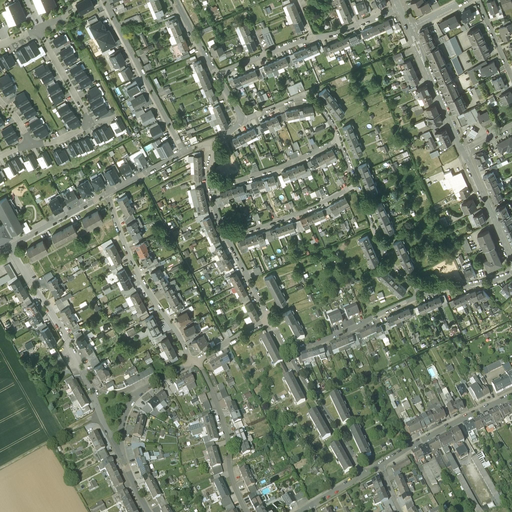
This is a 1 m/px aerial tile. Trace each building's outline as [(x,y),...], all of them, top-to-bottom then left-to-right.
[(18,0),(17,0),(5,5),(7,9),(3,11),(9,25),(15,22),(15,21),(19,19),(19,20),(26,17),(22,10),(21,10),(20,8),(21,7),(18,0)] [(33,0),(39,12),(41,11),(45,9),(45,8),(49,6),(49,7),(56,5),(53,0),(33,0)] [(94,7),(90,0),(84,0),(76,5),(81,15),(84,13),(94,7)] [(158,0),(151,0),(150,1),(154,9),(161,6),(158,0)] [(498,11),(494,0),(492,0),(487,2),(488,6),(489,6),(492,13),(498,11)] [(356,5),(355,5),(359,13),(359,15),(368,11),(366,8),(364,1),(356,5)] [(425,2),(415,6),(418,13),(422,11),(422,12),(425,11),(425,10),(431,7),(428,1),(425,2)] [(293,3),(286,6),(290,14),(297,11),(293,3)] [(351,19),(345,5),(338,8),(344,22),(351,19)] [(161,6),(154,9),(157,17),(162,15),(164,14),(161,6)] [(470,8),(462,12),(464,14),(462,15),(464,18),(465,18),(467,21),(474,17),(472,13),(470,8)] [(297,11),(290,14),(293,22),(300,19),(297,11)] [(173,15),(167,18),(168,21),(170,26),(177,23),(173,15)] [(455,15),(447,19),(451,28),(452,29),(457,26),(456,25),(459,23),(455,15)] [(95,16),(87,20),(90,26),(98,22),(95,16)] [(300,19),(293,22),(297,31),(304,28),(300,19)] [(451,28),(447,19),(440,23),(444,31),(451,28)] [(388,20),(383,22),(386,29),(391,26),(388,20)] [(90,26),(89,27),(95,38),(106,32),(104,28),(105,28),(103,24),(102,25),(100,21),(98,22),(90,26)] [(177,23),(170,26),(168,21),(165,22),(167,26),(167,28),(170,36),(181,31),(177,23)] [(386,29),(383,22),(378,24),(380,31),(386,29)] [(246,23),(239,26),(242,34),(249,31),(246,23)] [(505,27),(499,29),(505,41),(510,39),(508,34),(511,32),(511,24),(505,27)] [(212,25),(204,28),(206,33),(214,30),(212,25)] [(372,27),(367,29),(369,35),(375,33),(372,27)] [(427,27),(418,32),(422,41),(432,37),(431,35),(432,34),(430,30),(429,31),(427,27)] [(478,28),(467,33),(473,46),(484,41),(478,28)] [(106,32),(95,38),(102,50),(102,51),(108,48),(116,44),(108,31),(106,32)] [(181,31),(170,36),(168,37),(171,45),(184,39),(181,31)] [(249,31),(242,34),(246,42),(253,39),(249,31)] [(269,32),(263,35),(267,46),(274,43),(269,32)] [(353,35),(346,38),(349,44),(359,40),(357,35),(356,33),(355,34),(354,34),(353,34),(353,35)] [(62,35),(53,40),(57,47),(66,41),(62,35)] [(462,53),(455,36),(449,39),(457,56),(462,53)] [(432,37),(422,41),(426,51),(436,47),(432,37)] [(346,38),(341,40),(343,47),(349,44),(346,38)] [(171,45),(176,57),(180,55),(182,54),(181,51),(186,49),(188,48),(184,39),(171,45)] [(253,39),(246,42),(249,51),(256,48),(253,39)] [(343,47),(341,40),(335,42),(338,49),(343,47)] [(24,47),(30,57),(39,52),(37,48),(33,41),(24,47)] [(484,41),(473,46),(479,60),(487,56),(490,54),(484,41)] [(335,42),(330,45),(333,51),(338,49),(335,42)] [(316,44),(310,47),(313,53),(318,51),(316,44)] [(219,46),(216,47),(215,45),(210,47),(214,56),(217,54),(223,52),(221,46),(219,47),(219,46)] [(329,45),(322,48),(324,51),(325,54),(331,51),(329,45)] [(46,53),(42,47),(41,46),(37,48),(39,52),(41,56),(46,53)] [(440,50),(438,46),(436,47),(426,51),(434,68),(445,63),(443,59),(442,60),(440,55),(441,54),(439,51),(440,50)] [(24,47),(15,52),(19,58),(21,62),(22,62),(28,59),(30,57),(24,47)] [(66,49),(60,52),(63,58),(67,56),(70,54),(73,53),(69,47),(66,49)] [(310,47),(305,49),(308,55),(313,53),(310,47)] [(186,49),(181,51),(182,54),(180,55),(182,59),(189,56),(186,49)] [(308,55),(305,49),(299,51),(302,58),(308,55)] [(119,65),(125,62),(119,51),(115,53),(109,56),(115,67),(119,65)] [(299,51),(294,53),(297,60),(302,58),(299,51)] [(73,53),(70,54),(67,56),(63,58),(67,65),(76,59),(73,53)] [(8,57),(6,54),(0,57),(5,66),(6,68),(12,64),(8,57)] [(452,59),(459,74),(464,72),(458,56),(452,59)] [(285,57),(280,59),(283,66),(288,64),(285,57)] [(280,59),(279,60),(278,59),(277,60),(277,61),(275,62),(277,68),(279,73),(284,71),(283,66),(280,59)] [(200,60),(193,63),(197,72),(204,69),(200,60)] [(404,62),(399,65),(402,70),(412,66),(410,60),(404,62)] [(485,61),(472,69),(473,69),(474,72),(481,68),(487,66),(485,61)] [(150,62),(143,66),(145,71),(148,70),(152,68),(150,62)] [(275,62),(269,64),(272,71),(277,68),(275,62)] [(487,66),(481,68),(483,72),(486,71),(487,75),(498,70),(494,62),(487,66)] [(445,63),(434,68),(441,84),(452,80),(452,79),(450,75),(449,76),(446,68),(447,68),(445,63)] [(72,69),(70,70),(74,76),(83,71),(83,70),(79,64),(77,66),(72,69)] [(269,64),(264,66),(266,73),(272,71),(269,64)] [(44,67),(36,71),(40,78),(41,77),(50,71),(47,65),(44,67)] [(264,66),(259,68),(263,78),(268,76),(266,73),(264,66)] [(412,66),(402,70),(405,75),(415,71),(412,66)] [(133,76),(128,68),(126,69),(120,72),(125,80),(133,76)] [(204,69),(197,72),(200,80),(207,77),(204,69)] [(474,72),(473,69),(467,72),(473,86),(479,83),(474,72)] [(83,71),(74,76),(78,82),(79,81),(84,78),(87,76),(84,70),(83,70),(83,71)] [(255,70),(250,72),(252,79),(258,77),(255,70)] [(50,71),(41,77),(45,83),(47,81),(52,78),(54,77),(50,71)] [(405,75),(403,76),(406,81),(408,80),(417,76),(415,71),(405,75)] [(250,72),(244,75),(247,81),(252,79),(250,72)] [(87,76),(84,78),(79,81),(82,87),(84,86),(89,83),(92,82),(88,75),(87,76)] [(417,76),(408,80),(411,85),(419,82),(417,76)] [(1,81),(0,81),(0,85),(2,89),(12,83),(12,84),(13,83),(9,77),(1,81)] [(211,85),(207,77),(200,80),(204,88),(211,85)] [(239,77),(233,79),(236,86),(242,83),(239,77)] [(501,78),(494,81),(496,85),(495,85),(497,89),(501,87),(501,88),(505,86),(501,78)] [(452,80),(441,84),(448,101),(459,96),(452,80)] [(126,86),(125,87),(129,95),(131,94),(139,89),(140,89),(135,81),(131,83),(126,86)] [(301,82),(294,84),(297,90),(303,87),(301,82)] [(12,83),(2,89),(6,95),(7,94),(13,91),(14,90),(15,90),(12,84),(12,83)] [(50,87),(48,88),(51,94),(61,89),(57,83),(55,84),(50,87)] [(294,84),(288,87),(291,94),(298,92),(297,90),(294,84)] [(211,85),(204,88),(207,96),(214,93),(211,85)] [(417,90),(416,90),(416,91),(412,92),(414,96),(417,94),(419,99),(422,97),(430,94),(426,86),(417,90)] [(470,91),(474,104),(485,100),(480,87),(470,91)] [(61,89),(51,94),(50,95),(54,101),(61,97),(64,95),(61,89)] [(90,93),(87,95),(90,101),(91,101),(99,96),(99,97),(101,95),(98,89),(90,93)] [(344,114),(325,89),(318,94),(337,119),(344,114)] [(511,96),(510,92),(500,97),(502,101),(503,101),(505,105),(511,101),(511,98),(511,97),(511,96)] [(215,94),(208,97),(211,104),(217,101),(215,94)] [(430,94),(422,97),(425,104),(433,101),(430,94)] [(17,99),(14,101),(18,107),(19,106),(29,101),(25,95),(17,99)] [(135,99),(130,101),(135,109),(141,106),(147,103),(143,95),(135,99)] [(99,96),(91,101),(90,101),(90,102),(93,108),(103,102),(99,97),(99,96)] [(459,96),(448,101),(454,114),(466,108),(463,102),(462,102),(460,96),(459,96)] [(29,101),(19,106),(23,113),(23,112),(32,107),(29,101)] [(103,102),(93,108),(92,108),(96,115),(98,113),(99,113),(106,109),(103,102)] [(58,109),(61,116),(62,115),(71,110),(67,104),(66,104),(58,109)] [(219,105),(212,107),(215,113),(221,110),(219,105)] [(32,107),(23,112),(27,118),(29,117),(34,114),(36,113),(33,106),(32,107)] [(312,106),(303,108),(304,115),(309,114),(310,119),(314,118),(312,106)] [(435,106),(427,110),(430,118),(439,114),(435,106)] [(475,108),(473,109),(470,110),(476,120),(479,118),(477,116),(478,112),(475,108)] [(71,110),(62,115),(66,122),(66,121),(75,116),(71,110)] [(151,110),(139,116),(144,125),(155,120),(151,110)] [(470,110),(459,115),(461,117),(458,119),(461,126),(468,123),(468,124),(476,120),(470,110)] [(488,111),(481,115),(480,114),(477,116),(479,118),(480,121),(481,121),(483,125),(489,122),(488,121),(491,119),(489,116),(490,115),(488,111)] [(430,118),(428,119),(431,127),(442,122),(439,114),(430,118)] [(75,116),(66,121),(70,127),(71,127),(79,122),(76,115),(75,116)] [(223,115),(217,118),(219,124),(226,121),(223,115)] [(276,116),(271,119),(273,125),(279,123),(276,116)] [(30,123),(29,124),(33,130),(42,125),(42,124),(39,118),(38,119),(30,123)] [(119,118),(113,122),(113,123),(118,131),(124,128),(119,118)] [(271,119),(265,121),(268,128),(273,125),(271,119)] [(226,121),(219,124),(222,129),(228,126),(226,121)] [(265,121),(260,124),(261,125),(263,130),(268,128),(265,121)] [(424,121),(416,124),(418,129),(426,126),(424,121)] [(42,125),(33,130),(36,136),(39,135),(47,130),(43,124),(42,124),(42,125)] [(11,125),(2,131),(5,137),(15,132),(11,125)] [(151,129),(150,130),(154,137),(163,133),(159,125),(151,129)] [(362,153),(350,125),(342,128),(354,157),(362,153)] [(104,127),(98,130),(103,140),(103,141),(112,136),(108,128),(106,130),(104,127)] [(473,128),(470,135),(477,137),(479,130),(473,128)] [(253,129),(248,132),(251,138),(256,135),(253,129)] [(445,129),(437,133),(435,134),(436,137),(439,136),(440,140),(449,136),(445,129)] [(92,133),(97,143),(103,140),(98,130),(92,133)] [(429,131),(423,134),(425,140),(428,139),(429,142),(426,144),(427,145),(429,145),(434,142),(429,131)] [(15,132),(5,137),(9,143),(10,142),(17,139),(18,138),(15,132)] [(248,132),(242,134),(246,141),(251,138),(248,132)] [(242,134),(237,137),(241,143),(246,141),(242,134)] [(449,136),(440,140),(442,144),(439,145),(441,148),(443,146),(443,147),(452,143),(449,136)] [(237,137),(232,140),(237,149),(240,147),(238,144),(241,143),(237,137)] [(511,139),(511,137),(497,145),(498,148),(501,153),(507,150),(508,152),(511,150),(511,139)] [(87,139),(81,142),(86,150),(91,147),(87,139)] [(152,143),(154,147),(161,144),(158,139),(152,143)] [(161,144),(154,147),(160,158),(172,151),(167,140),(161,144)] [(80,141),(74,144),(79,153),(85,150),(81,142),(80,141)] [(73,143),(67,146),(71,156),(78,152),(74,144),(73,143)] [(297,151),(294,152),(292,146),(287,148),(291,159),(298,156),(297,151)] [(59,149),(51,153),(57,165),(68,159),(63,150),(61,152),(59,149)] [(331,149),(326,152),(329,159),(335,156),(331,149)] [(38,158),(36,159),(41,169),(51,163),(45,151),(37,155),(38,158)] [(326,152),(321,155),(324,161),(326,165),(331,162),(329,159),(326,152)] [(483,152),(477,154),(478,155),(475,157),(477,163),(485,160),(484,157),(485,157),(483,152)] [(22,162),(27,172),(38,166),(31,154),(23,158),(25,161),(22,162)] [(142,154),(133,158),(138,167),(147,162),(144,157),(142,154)] [(321,155),(316,158),(319,164),(324,161),(321,155)] [(23,167),(17,157),(10,160),(16,171),(23,167)] [(129,165),(125,158),(123,159),(125,164),(124,164),(123,164),(120,166),(125,175),(132,171),(129,165)] [(316,158),(311,160),(314,167),(319,164),(316,158)] [(16,172),(10,160),(3,164),(5,167),(2,168),(7,177),(16,172)] [(485,160),(477,163),(480,169),(490,165),(489,162),(487,163),(486,160),(485,160)] [(378,192),(366,163),(358,166),(370,195),(378,192)] [(501,163),(489,168),(491,171),(503,166),(501,163)] [(305,170),(303,164),(297,167),(300,173),(302,178),(307,176),(305,170)] [(112,167),(102,172),(109,185),(118,179),(112,167)] [(292,169),(286,171),(289,177),(294,175),(292,169)] [(286,171),(281,173),(283,180),(289,177),(286,171)] [(460,172),(453,176),(451,171),(444,174),(447,179),(444,180),(448,189),(453,187),(456,193),(459,191),(467,187),(460,172)] [(494,172),(483,177),(488,187),(498,182),(494,172)] [(99,176),(91,180),(96,190),(104,185),(102,182),(99,176)] [(339,179),(336,180),(339,186),(345,183),(342,177),(339,179)] [(84,181),(75,186),(82,198),(91,193),(84,181)] [(498,182),(488,187),(489,189),(488,190),(488,191),(488,192),(489,193),(490,193),(491,193),(491,194),(500,190),(501,189),(504,188),(503,185),(500,186),(498,182)] [(251,190),(249,184),(245,185),(249,194),(254,193),(253,190),(252,190),(251,190)] [(242,186),(236,188),(238,194),(240,199),(247,197),(246,195),(244,189),(243,189),(242,186)] [(470,194),(467,187),(459,191),(461,196),(460,196),(461,199),(470,194)] [(79,201),(73,190),(63,196),(69,206),(79,201)] [(500,190),(491,194),(493,199),(494,199),(495,202),(500,200),(503,198),(500,190)] [(225,191),(220,193),(221,197),(223,204),(229,203),(227,198),(225,191)] [(196,194),(191,195),(193,201),(204,198),(203,193),(196,194)] [(126,195),(117,200),(121,207),(129,203),(127,200),(128,199),(126,195)] [(350,195),(345,198),(348,204),(353,201),(350,195)] [(57,197),(48,201),(54,214),(63,209),(57,197)] [(221,197),(215,199),(217,207),(224,205),(223,204),(221,197)] [(21,226),(6,198),(0,200),(0,215),(5,224),(11,235),(23,228),(21,226)] [(204,198),(193,201),(194,207),(199,205),(206,204),(204,198)] [(348,204),(345,198),(340,200),(343,207),(344,209),(349,207),(348,204)] [(472,199),(467,202),(462,205),(465,213),(470,211),(469,210),(476,207),(472,199)] [(343,207),(340,200),(334,203),(338,209),(339,212),(344,209),(343,207)] [(129,203),(121,207),(125,215),(137,208),(135,204),(131,205),(131,204),(129,205),(129,203)] [(338,209),(334,203),(329,206),(333,212),(338,209)] [(394,231),(382,203),(374,206),(386,234),(394,231)] [(509,204),(506,205),(499,208),(496,210),(499,218),(508,214),(508,215),(511,213),(511,209),(510,204),(509,204)] [(322,210),(316,212),(319,219),(324,217),(324,216),(322,210)] [(98,211),(82,220),(86,229),(102,220),(98,211)] [(316,212),(311,215),(314,221),(319,219),(316,212)] [(473,216),(477,225),(486,222),(482,212),(473,216)] [(132,213),(122,217),(124,221),(133,216),(132,213)] [(511,223),(511,220),(511,219),(511,215),(509,216),(508,215),(508,214),(499,218),(505,231),(511,227),(511,223)] [(311,215),(305,217),(308,223),(314,221),(311,215)] [(209,217),(202,220),(205,225),(211,222),(209,217)] [(308,223),(305,217),(300,219),(302,226),(303,226),(304,230),(310,228),(308,223)] [(445,217),(440,220),(443,228),(449,225),(445,217)] [(135,221),(126,225),(130,233),(137,229),(136,225),(137,225),(135,221)] [(211,222),(205,225),(207,230),(213,228),(211,222)] [(292,222),(286,224),(289,231),(294,229),(292,223),(292,222)] [(0,242),(12,237),(11,235),(5,224),(0,226),(0,242)] [(73,225),(52,236),(56,243),(76,232),(73,225)] [(213,228),(207,230),(209,236),(216,233),(213,228)] [(137,229),(130,233),(134,240),(142,236),(140,232),(139,232),(137,229)] [(488,230),(477,235),(484,250),(485,250),(494,246),(495,245),(488,230)] [(216,233),(209,236),(211,241),(212,241),(218,239),(216,233)] [(261,233),(256,235),(258,241),(260,246),(265,244),(264,240),(261,233)] [(379,263),(367,236),(359,239),(371,267),(379,263)] [(472,251),(465,236),(460,239),(466,253),(472,251)] [(245,238),(239,240),(239,242),(238,242),(237,243),(237,244),(242,253),(246,252),(244,247),(243,248),(243,246),(247,245),(245,238)] [(401,239),(393,243),(406,271),(414,268),(401,239)] [(147,240),(135,247),(140,257),(148,253),(146,250),(147,249),(145,246),(149,244),(147,240)] [(43,241),(27,250),(31,258),(47,250),(43,241)] [(117,252),(113,244),(106,247),(110,256),(117,252)] [(215,248),(215,249),(215,250),(211,252),(213,256),(217,254),(224,251),(221,245),(215,248)] [(494,246),(485,250),(489,258),(484,260),(488,270),(502,264),(497,253),(494,246)] [(224,251),(217,254),(220,259),(226,256),(224,251)] [(117,252),(110,256),(114,264),(119,261),(121,260),(117,252)] [(148,253),(140,257),(144,265),(153,260),(151,257),(150,257),(148,253)] [(457,257),(460,264),(465,262),(463,255),(457,257)] [(220,259),(216,261),(218,267),(229,261),(226,256),(220,259)] [(119,261),(114,264),(109,266),(111,271),(121,265),(119,261)] [(229,261),(218,267),(221,272),(224,271),(226,270),(232,266),(229,261)] [(470,262),(462,266),(468,279),(476,275),(470,262)] [(0,285),(16,276),(9,264),(4,267),(8,274),(0,278),(0,285)] [(259,267),(253,269),(255,275),(261,273),(259,267)] [(159,268),(150,273),(154,280),(162,276),(160,273),(161,272),(159,268)] [(124,269),(116,273),(120,281),(128,277),(124,269)] [(406,290),(384,270),(378,276),(400,296),(406,290)] [(51,272),(43,276),(47,282),(54,278),(51,272)] [(235,273),(229,276),(232,281),(238,278),(235,273)] [(286,302),(272,275),(264,279),(279,306),(286,302)] [(164,280),(162,276),(154,280),(158,288),(167,283),(165,279),(164,280)] [(55,277),(47,282),(51,289),(58,285),(56,281),(57,281),(55,277)] [(128,277),(120,281),(124,289),(132,285),(128,277)] [(238,278),(232,281),(235,287),(241,283),(238,278)] [(23,287),(19,279),(11,284),(15,292),(23,287)] [(511,281),(506,286),(506,285),(502,288),(510,295),(511,292),(511,281)] [(167,283),(158,288),(160,292),(166,289),(171,286),(169,282),(167,283)] [(241,283),(235,287),(237,292),(243,289),(241,283)] [(58,285),(51,289),(55,296),(63,292),(61,288),(60,289),(58,285)] [(23,287),(15,292),(17,295),(15,297),(17,301),(27,295),(23,287)] [(135,289),(125,294),(127,298),(130,296),(137,293),(135,289)] [(243,289),(237,292),(240,297),(246,294),(243,289)] [(174,290),(165,295),(169,302),(177,298),(175,295),(176,294),(174,290)] [(475,290),(470,293),(472,299),(474,302),(479,300),(477,297),(478,297),(476,293),(475,290)] [(489,297),(483,290),(476,293),(478,297),(479,299),(483,298),(484,299),(489,297)] [(137,293),(130,296),(134,304),(141,301),(137,293)] [(470,293),(464,295),(467,301),(472,299),(470,293)] [(240,297),(238,298),(241,303),(249,299),(246,294),(240,297)] [(464,295),(459,297),(462,304),(467,301),(464,295)] [(442,303),(439,296),(434,299),(437,305),(442,303)] [(459,297),(453,300),(456,306),(462,304),(459,297)] [(177,298),(169,302),(173,310),(182,305),(180,301),(178,302),(177,298)] [(66,299),(62,302),(66,308),(68,307),(70,306),(66,299)] [(434,299),(429,301),(431,308),(437,305),(434,299)] [(134,304),(129,307),(131,312),(137,309),(138,313),(145,309),(141,301),(134,304)] [(429,301),(423,303),(426,310),(431,308),(429,301)] [(61,311),(66,308),(62,302),(57,305),(61,311)] [(251,302),(244,305),(247,311),(253,308),(251,302)] [(34,303),(26,307),(31,315),(38,311),(34,303)] [(423,303),(418,306),(420,312),(421,312),(422,315),(427,313),(426,310),(423,303)] [(354,306),(351,307),(350,308),(354,317),(359,315),(355,306),(354,306)] [(61,311),(60,312),(64,319),(71,315),(69,311),(71,311),(68,307),(66,308),(61,311)] [(253,308),(247,311),(250,316),(256,313),(253,308)] [(350,308),(348,308),(348,309),(346,310),(344,310),(348,320),(354,317),(350,308)] [(409,308),(403,310),(406,317),(412,314),(409,308)] [(304,338),(290,310),(283,314),(297,342),(304,338)] [(403,310),(398,313),(401,319),(406,317),(403,310)] [(38,311),(31,315),(33,318),(28,321),(30,325),(43,318),(38,311)] [(182,314),(177,317),(181,325),(187,322),(186,320),(189,319),(187,313),(186,312),(182,314)] [(339,312),(337,313),(335,314),(333,315),(337,324),(343,322),(340,316),(339,312)] [(256,313),(250,316),(253,321),(259,318),(256,313)] [(398,313),(393,315),(395,322),(401,319),(398,313)] [(71,315),(64,319),(68,326),(76,322),(77,322),(74,318),(73,318),(71,315)] [(333,315),(332,315),(329,316),(328,317),(332,327),(337,324),(333,315)] [(393,315),(387,317),(390,324),(395,322),(393,315)] [(152,316),(144,320),(148,328),(156,324),(152,316)] [(76,322),(68,326),(72,333),(80,329),(76,322)] [(197,325),(196,323),(195,324),(184,330),(188,338),(193,335),(200,331),(197,325)] [(388,329),(385,323),(381,324),(384,331),(385,334),(389,332),(388,329)] [(156,324),(148,328),(152,335),(160,332),(156,324)] [(381,324),(375,327),(378,333),(384,331),(381,324)] [(52,335),(48,327),(41,331),(45,339),(52,335)] [(375,327),(370,329),(373,336),(378,333),(375,327)] [(136,334),(139,340),(148,335),(149,337),(152,335),(148,328),(136,334)] [(226,338),(233,334),(230,328),(223,331),(226,338)] [(370,329),(365,332),(368,338),(373,336),(370,329)] [(76,340),(83,336),(80,332),(73,336),(76,340)] [(152,335),(149,337),(151,341),(162,336),(160,332),(152,335)] [(365,332),(359,334),(362,341),(368,338),(365,332)] [(155,340),(157,343),(160,342),(167,338),(165,334),(155,340)] [(52,335),(45,339),(50,347),(57,343),(52,335)] [(83,336),(76,340),(80,348),(87,343),(92,341),(90,337),(86,339),(84,336),(83,336)] [(282,363),(269,336),(261,340),(275,366),(282,363)] [(202,337),(192,343),(195,348),(194,348),(195,350),(199,348),(199,349),(201,347),(203,346),(207,343),(205,340),(204,341),(202,337)] [(352,337),(346,340),(349,346),(355,344),(352,337)] [(167,338),(160,342),(163,347),(160,348),(161,352),(171,346),(167,338)] [(87,343),(80,348),(84,355),(85,354),(92,350),(90,346),(89,347),(87,343)] [(336,344),(330,346),(330,347),(332,352),(333,352),(338,350),(336,344)] [(161,352),(159,353),(161,357),(167,355),(169,358),(176,355),(171,346),(161,352)] [(96,357),(92,350),(85,354),(89,361),(96,357)] [(71,375),(58,351),(53,354),(66,378),(71,375)] [(226,356),(218,361),(221,367),(224,373),(229,370),(226,365),(230,363),(226,356)] [(89,361),(92,368),(100,364),(96,357),(89,361)] [(218,361),(210,365),(213,372),(221,367),(218,361)] [(500,361),(486,368),(488,373),(502,366),(500,361)] [(100,364),(92,368),(97,376),(104,371),(102,368),(103,367),(101,364),(100,364)] [(449,372),(455,370),(452,364),(447,366),(449,372)] [(127,371),(130,377),(137,373),(134,368),(127,371)] [(150,369),(126,382),(129,387),(153,374),(150,369)] [(104,371),(97,376),(101,383),(109,378),(107,374),(106,375),(104,371)] [(305,401),(291,375),(284,379),(297,405),(305,401)] [(190,376),(182,380),(186,387),(194,383),(190,376)] [(473,380),(471,376),(468,378),(473,387),(474,388),(477,387),(473,380)] [(508,378),(504,379),(495,383),(492,385),(496,394),(511,386),(508,378)] [(485,387),(482,389),(476,379),(475,379),(473,380),(477,387),(483,398),(489,395),(485,387)] [(186,387),(182,380),(174,385),(177,392),(181,390),(184,395),(189,393),(186,387)] [(79,390),(75,382),(68,386),(72,394),(79,390)] [(223,398),(229,396),(224,383),(218,385),(223,398)] [(441,394),(438,387),(439,386),(438,384),(433,386),(435,390),(437,394),(438,395),(441,394)] [(463,387),(457,390),(461,398),(467,395),(464,390),(463,387)] [(477,387),(474,388),(473,387),(471,388),(473,394),(473,395),(477,402),(483,398),(477,387)] [(79,390),(72,394),(77,402),(84,398),(79,390)] [(435,390),(426,395),(427,399),(437,394),(435,390)] [(166,399),(161,393),(154,399),(159,405),(163,409),(166,405),(163,402),(166,399)] [(351,421),(338,393),(330,397),(343,425),(351,421)] [(448,395),(445,397),(448,402),(450,405),(449,406),(449,405),(446,406),(451,416),(457,412),(454,405),(451,399),(448,395)] [(229,397),(223,400),(226,407),(232,405),(229,397)] [(418,397),(410,401),(413,406),(421,402),(418,397)] [(84,398),(77,402),(81,410),(88,406),(84,398)] [(154,399),(147,405),(153,411),(159,405),(154,399)] [(207,402),(202,404),(205,412),(208,411),(210,410),(207,402)] [(456,404),(454,405),(457,412),(464,409),(460,402),(456,404)] [(435,405),(432,407),(431,403),(426,405),(430,412),(431,414),(432,414),(435,413),(436,414),(431,416),(435,424),(446,418),(442,411),(438,413),(437,412),(438,412),(435,405)] [(232,405),(226,407),(230,416),(237,413),(233,404),(232,405)] [(147,405),(140,411),(147,415),(152,411),(147,405)] [(511,415),(507,406),(502,409),(507,418),(509,417),(511,415)] [(507,418),(502,409),(497,411),(503,420),(505,419),(507,418)] [(237,413),(230,416),(233,424),(240,421),(239,417),(244,415),(242,410),(237,413)] [(330,436),(316,410),(308,414),(323,440),(330,436)] [(208,411),(205,412),(201,414),(202,419),(210,417),(208,411)] [(503,420),(497,411),(488,415),(493,424),(493,426),(503,421),(503,420)] [(430,413),(417,420),(422,431),(435,424),(431,416),(430,413)] [(493,424),(488,415),(478,420),(483,429),(493,424)] [(211,418),(202,420),(198,421),(198,424),(199,426),(204,424),(205,428),(213,426),(211,418)] [(145,421),(137,419),(135,428),(143,429),(145,421)] [(422,431),(417,420),(411,423),(416,433),(422,431)] [(483,429),(478,420),(472,423),(476,431),(477,433),(481,431),(481,432),(484,431),(483,429)] [(233,424),(236,431),(243,428),(240,421),(233,424)] [(411,423),(405,426),(410,436),(416,433),(411,423)] [(472,423),(464,426),(470,438),(473,437),(471,433),(476,431),(472,423)] [(188,427),(190,433),(191,433),(190,429),(193,428),(194,432),(202,429),(205,428),(204,424),(199,426),(198,424),(188,427)] [(213,426),(205,428),(208,438),(209,443),(213,442),(218,441),(213,426)] [(371,455),(358,427),(350,431),(363,459),(371,455)] [(143,429),(135,428),(133,437),(140,438),(143,429)] [(243,436),(240,429),(233,432),(235,438),(243,436)] [(464,442),(457,430),(450,434),(462,456),(467,454),(462,443),(464,442)] [(142,432),(140,438),(148,440),(150,434),(142,432)] [(96,434),(88,438),(92,446),(100,442),(96,434)] [(450,434),(437,441),(441,450),(445,456),(449,453),(447,449),(453,446),(459,458),(462,456),(450,434)] [(243,436),(235,438),(239,447),(246,444),(252,442),(250,437),(244,439),(243,436)] [(473,437),(470,438),(472,441),(473,441),(476,446),(479,444),(475,436),(473,437)] [(437,441),(427,446),(432,455),(432,456),(437,454),(437,453),(437,452),(441,450),(437,441)] [(100,442),(92,446),(96,454),(104,450),(100,442)] [(207,452),(215,449),(213,442),(209,443),(204,445),(207,452)] [(352,469),(338,443),(330,447),(345,473),(352,469)] [(246,444),(239,447),(242,456),(249,453),(246,444)] [(131,445),(133,453),(141,451),(139,445),(138,445),(131,445)] [(432,455),(427,446),(419,450),(424,459),(432,455)] [(215,449),(207,452),(209,460),(217,458),(215,449)] [(104,450),(96,454),(101,462),(109,458),(104,450)] [(424,459),(419,450),(412,454),(417,463),(420,461),(423,466),(427,464),(424,459)] [(141,451),(133,453),(136,462),(148,459),(149,458),(148,454),(142,455),(141,451)] [(446,470),(437,454),(432,456),(441,473),(446,470)] [(458,469),(450,455),(446,457),(453,471),(454,472),(458,469)] [(498,494),(476,456),(471,459),(493,497),(498,494)] [(217,458),(209,460),(212,469),(220,466),(217,458)] [(148,459),(136,462),(138,471),(139,471),(141,478),(142,478),(149,475),(147,469),(146,469),(144,464),(150,462),(148,459)] [(104,470),(105,470),(113,466),(112,464),(113,464),(112,461),(111,462),(110,460),(104,464),(102,465),(102,466),(104,470)] [(408,460),(392,469),(394,474),(411,464),(408,460)] [(113,466),(105,470),(109,478),(117,474),(113,466)] [(220,466),(212,469),(214,477),(222,473),(220,466)] [(246,469),(239,472),(243,480),(250,477),(246,469)] [(149,475),(142,478),(145,484),(152,480),(157,478),(156,473),(149,475)] [(117,474),(109,478),(113,486),(121,482),(117,474)] [(482,511),(478,505),(461,475),(457,477),(473,507),(475,511),(482,511)] [(250,477),(243,480),(247,489),(254,485),(250,477)] [(402,477),(394,480),(398,489),(405,486),(402,477)] [(379,479),(366,484),(368,489),(374,487),(381,484),(379,479)] [(152,480),(145,484),(149,492),(156,488),(152,480)] [(221,481),(214,484),(218,492),(225,489),(221,481)] [(405,486),(398,489),(403,502),(411,499),(407,490),(413,488),(411,483),(405,486)] [(381,484),(374,487),(377,495),(384,492),(381,484)] [(254,485),(247,489),(250,495),(257,492),(254,485)] [(156,488),(149,492),(153,500),(160,497),(156,488)] [(225,489),(218,492),(222,501),(229,498),(225,489)] [(133,506),(126,492),(119,496),(118,496),(118,498),(114,500),(116,504),(121,502),(125,510),(133,506)] [(303,492),(293,497),(296,502),(306,497),(303,492)] [(384,492),(377,495),(379,500),(378,499),(373,501),(375,506),(388,500),(384,492)] [(255,493),(247,496),(250,501),(257,498),(255,493)] [(284,496),(282,497),(287,507),(296,502),(293,497),(291,493),(284,496)] [(156,500),(159,505),(165,502),(162,497),(156,500)] [(231,505),(228,498),(223,500),(223,501),(220,503),(223,509),(231,505)] [(258,499),(251,502),(255,511),(262,507),(261,504),(258,500),(258,499)] [(91,508),(92,511),(102,511),(107,510),(103,502),(91,508)] [(167,508),(164,502),(159,505),(162,511),(167,508)]
